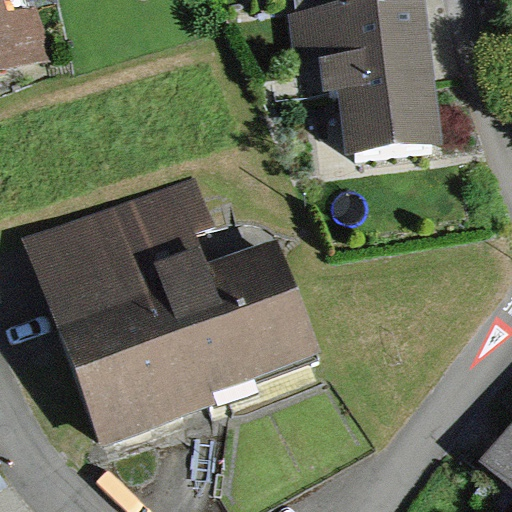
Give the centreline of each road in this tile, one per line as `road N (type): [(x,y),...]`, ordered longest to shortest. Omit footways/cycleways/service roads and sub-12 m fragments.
road 1 (residential): [(511,326),(375,511)]
road 2 (residential): [(511,146),(480,94),(455,0)]
road 3 (residential): [(0,396),(43,477),(78,511)]
